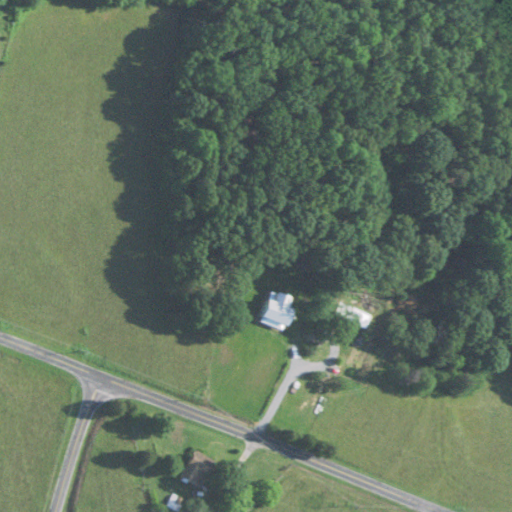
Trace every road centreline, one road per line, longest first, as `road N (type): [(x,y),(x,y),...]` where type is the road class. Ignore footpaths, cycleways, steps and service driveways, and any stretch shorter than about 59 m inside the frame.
road 1 (tertiary): [(441,511),(0,336)]
road 2 (tertiary): [(56,511),(99,376)]
